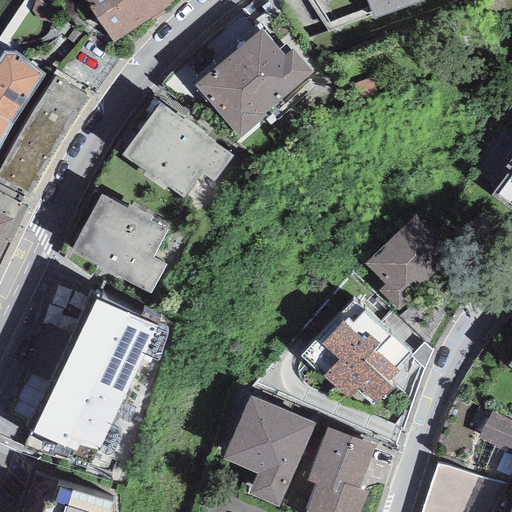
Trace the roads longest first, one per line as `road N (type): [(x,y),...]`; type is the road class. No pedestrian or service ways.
road 1 (residential): [(219,0),(152,59),(116,104),(0,323)]
road 2 (residential): [(394,511),(427,406),(483,309),(511,283)]
